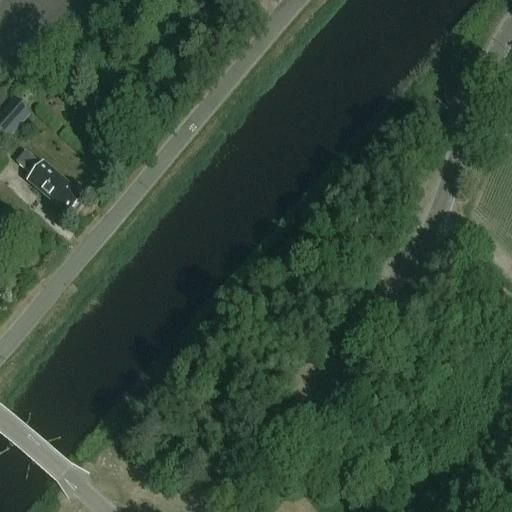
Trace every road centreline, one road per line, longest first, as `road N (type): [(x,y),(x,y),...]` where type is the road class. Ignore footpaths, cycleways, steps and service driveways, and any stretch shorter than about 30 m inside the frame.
road 1 (tertiary): [(208,511),(344,368),(394,301),(434,227),(486,75),(511,29)]
road 2 (unclassified): [(0,351),(302,0)]
road 3 (unclassified): [(99,511),(0,421)]
